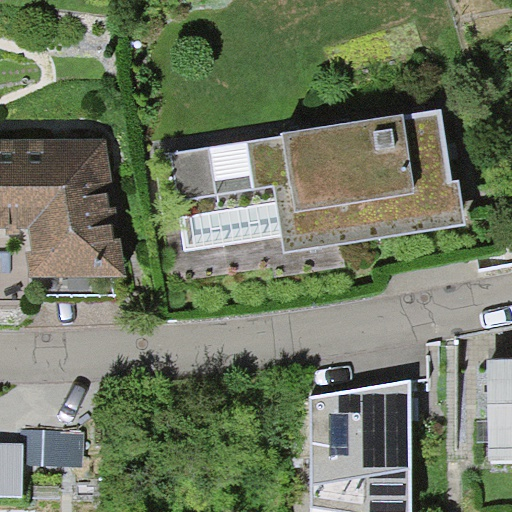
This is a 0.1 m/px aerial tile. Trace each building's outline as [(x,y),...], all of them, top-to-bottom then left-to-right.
[(179,276),(451,239),(436,128),(164,166),(179,276)] [(21,291),(110,288),(106,148),(0,150),(0,244),(20,244),(21,291)] [(481,461),(511,460),(511,368),(480,369),(481,461)] [(305,511),(402,511),(401,388),(302,403),(305,511)] [(88,449),(87,421),(42,423),(41,392),(0,393),(0,426),(34,425),(35,451),(88,449)] [(0,473),(34,473),(33,430),(0,431),(0,473)]
